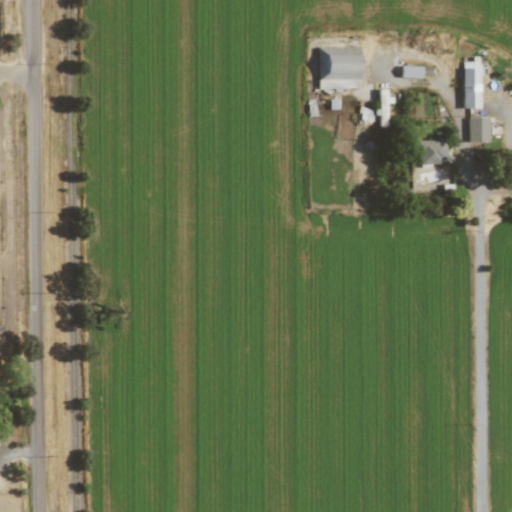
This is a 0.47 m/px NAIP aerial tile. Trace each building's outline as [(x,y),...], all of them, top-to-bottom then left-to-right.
[(316,90),(357,89),(357,47),(315,48),(316,90)] [(476,60),(459,60),(461,109),(478,108),(476,60)] [(420,67),(399,66),(399,78),(419,78),(420,67)] [(384,127),(384,104),(390,104),(390,98),(384,98),(384,90),(375,90),(375,115),(376,115),(376,127),(384,127)] [(370,122),(371,110),(358,108),(356,120),(370,122)] [(486,118),(466,118),(467,143),(487,142),(486,118)] [(417,164),(445,163),(445,140),(416,141),(417,164)]
